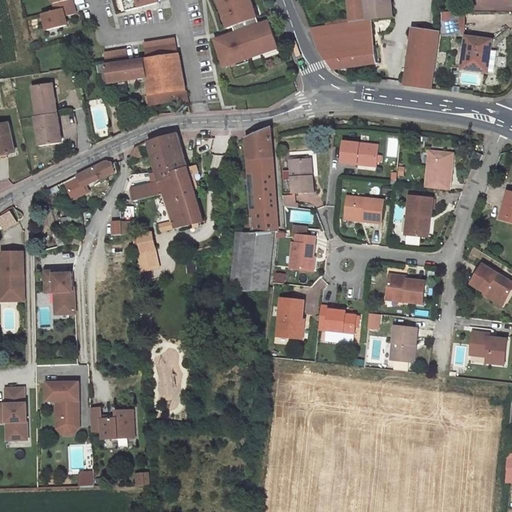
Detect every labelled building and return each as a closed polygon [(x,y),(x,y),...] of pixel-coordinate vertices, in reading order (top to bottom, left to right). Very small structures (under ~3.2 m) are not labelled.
[(53,0),(57,11),(45,14),(49,30),(69,25),(67,16),(76,14),(72,0),(53,0)] [(124,0),(127,12),(157,4),(156,0),(124,0)] [(220,0),(221,2),(219,3),(224,18),(226,18),(230,29),(235,27),(236,30),(237,34),(218,40),(223,54),(222,54),(226,67),(279,48),(270,22),(261,26),(258,19),(257,19),(253,9),(255,8),(251,0),(220,0)] [(333,70),(377,63),(375,46),(373,47),(369,20),(364,21),(362,0),(348,0),(351,24),(312,30),(321,53),(333,70)] [(442,13),(442,35),(465,35),(465,13),(442,13)] [(431,32),(413,29),(405,86),(431,89),(440,27),(432,26),(431,32)] [(490,50),(492,41),(467,37),(462,67),(494,72),(496,51),(490,50)] [(177,53),(175,40),(146,44),(148,57),(177,53)] [(128,60),(127,50),(106,53),(108,63),(128,60)] [(149,95),(185,89),(179,55),(143,60),(146,78),(149,95)] [(146,78),(143,60),(108,66),(108,63),(97,65),(100,78),(104,77),(106,84),(146,78)] [(51,85),(33,87),(37,117),(57,114),(55,99),(53,99),(51,85)] [(185,89),(149,95),(151,106),(176,101),(177,105),(187,104),(185,89)] [(40,148),(59,144),(57,131),(60,130),(57,114),(37,117),(35,117),(40,148)] [(15,153),(8,124),(0,126),(0,155),(6,155),(15,153)] [(251,218),(245,219),(247,233),(274,232),(279,231),(271,128),(247,138),(249,160),(254,159),(257,209),(251,217),(251,218)] [(178,133),(149,142),(158,173),(160,182),(162,182),(174,221),(159,224),(162,232),(188,226),(198,223),(204,222),(194,189),(190,175),(188,167),(178,133)] [(357,162),(377,164),(379,146),(344,142),(342,163),(357,165),(357,162)] [(132,155),(142,152),(140,145),(135,148),(132,155)] [(430,153),(427,189),(451,191),(453,169),(450,169),(451,155),(430,153)] [(314,191),(313,175),(310,176),(309,158),(291,160),(293,193),(314,191)] [(71,179),(77,190),(99,179),(115,172),(112,164),(107,162),(71,179)] [(99,179),(101,184),(108,180),(107,178),(117,173),(118,172),(115,163),(112,164),(115,172),(99,179)] [(193,174),(198,173),(196,165),(188,167),(190,175),(193,174)] [(135,202),(160,194),(157,183),(154,184),(153,183),(131,189),(135,202)] [(511,221),(511,192),(508,192),(501,218),(511,221)] [(295,203),(296,195),(283,193),(283,205),(297,207),(298,203),(295,203)] [(345,217),(364,219),(364,221),(381,223),(385,202),(348,197),(345,217)] [(411,198),(407,235),(425,238),(428,218),(431,218),(432,219),(435,200),(411,198)] [(63,225),(69,225),(68,223),(83,222),(83,215),(67,216),(67,217),(62,218),(63,225)] [(138,220),(122,222),(123,235),(133,234),(135,235),(138,220)] [(122,222),(112,223),(113,235),(123,235),(122,222)] [(307,234),(308,225),(295,224),(293,242),(296,242),(297,233),(307,234)] [(80,231),(73,230),(71,243),(81,244),(83,228),(80,228),(80,231)] [(268,289),(274,232),(247,233),(245,233),(235,289),(268,289)] [(293,242),(291,267),(312,269),(316,235),(307,234),(297,233),(296,242),(293,242)] [(156,248),(153,234),(139,237),(142,251),(156,248)] [(139,252),(143,271),(160,268),(156,248),(142,251),(139,252)] [(25,252),(3,253),(3,275),(1,275),(1,285),(8,285),(8,298),(26,297),(25,252)] [(511,291),(511,282),(483,266),(472,285),(485,294),(487,294),(489,291),(506,301),(511,291)] [(46,272),(47,293),(55,293),(56,294),(61,299),(62,314),(77,314),(76,297),(74,295),(73,274),(55,274),(55,271),(46,272)] [(388,294),(405,296),(405,299),(424,300),(426,279),(407,278),(402,277),(403,274),(390,272),(388,294)] [(8,285),(1,285),(1,301),(26,301),(26,297),(8,298),(8,285)] [(484,296),(503,306),(506,301),(489,291),(487,294),(485,294),(484,296)] [(304,298),(281,297),(278,334),(303,336),(305,318),(302,317),(304,298)] [(319,328),(356,332),(357,325),(358,314),(339,312),(339,310),(330,309),(331,306),(322,305),(319,328)] [(382,315),(372,314),(370,329),(381,330),(382,315)] [(395,324),(391,358),(412,360),(414,344),(417,344),(418,326),(395,324)] [(488,361),(505,363),(508,339),(487,337),(487,333),(474,332),(472,353),(488,355),(488,361)] [(394,368),(408,371),(409,363),(395,361),(394,368)] [(81,427),(80,383),(47,383),(48,402),(58,402),(58,416),(61,416),(65,420),(65,427),(81,427)] [(25,388),(6,389),(6,404),(0,404),(0,422),(7,422),(7,426),(13,426),(13,440),(28,440),(27,404),(25,404),(25,388)] [(92,409),(92,422),(103,422),(103,419),(102,408),(92,409)] [(103,422),(92,422),(93,432),(103,431),(103,439),(136,438),(134,410),(117,411),(117,418),(103,419),(103,422)] [(61,416),(58,416),(58,429),(65,436),(74,436),(81,429),(81,427),(65,427),(65,420),(61,416)] [(81,486),(95,485),(94,471),(80,472),(81,486)]
